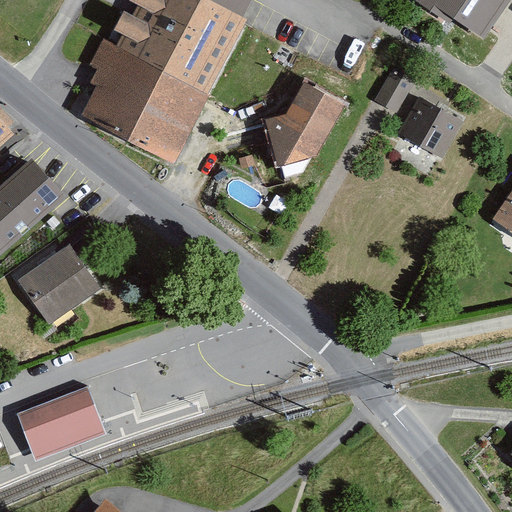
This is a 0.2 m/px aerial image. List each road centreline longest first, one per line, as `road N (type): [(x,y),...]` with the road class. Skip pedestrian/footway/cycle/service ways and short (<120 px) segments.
road 1 (tertiary): [(267,290),(24,93)]
road 2 (residential): [(267,290),(209,327),(0,399)]
road 3 (tertiary): [(472,511),(347,355)]
road 4 (residential): [(511,322),(347,355)]
